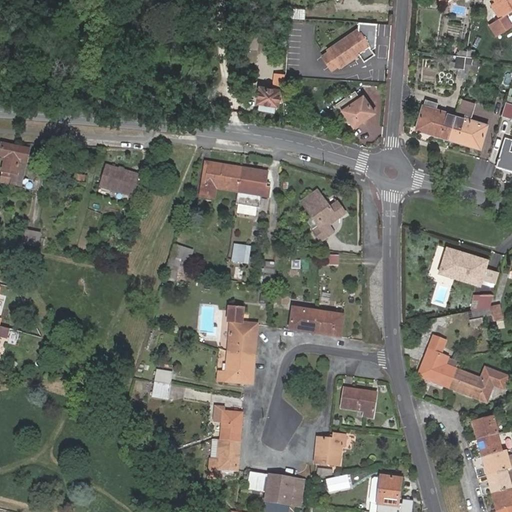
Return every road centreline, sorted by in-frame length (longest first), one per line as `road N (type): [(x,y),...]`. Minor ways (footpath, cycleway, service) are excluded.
road 1 (tertiary): [(0,111),(273,137),(377,165)]
road 2 (track): [(41,459),(208,128)]
road 3 (residential): [(391,184),(396,359)]
road 4 (residential): [(396,359),(434,511)]
road 5 (residential): [(404,0),(392,156)]
road 6 (residential): [(276,398),(290,357),(303,348),(396,359)]
